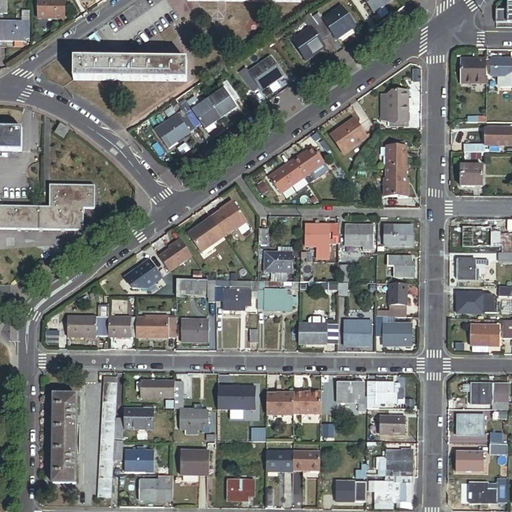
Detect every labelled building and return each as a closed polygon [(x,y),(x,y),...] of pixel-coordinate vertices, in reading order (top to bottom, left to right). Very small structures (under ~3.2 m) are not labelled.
[(366,0),(376,14),(396,0),(366,0)] [(35,10),(38,10),(38,20),(64,21),(64,2),(35,1),(35,10)] [(511,3),(508,3),(507,12),(497,12),(497,24),(511,23),(511,3)] [(326,23),(319,27),(326,38),(333,34),(337,40),(355,28),(343,9),(324,21),(326,23)] [(313,31),(319,27),(313,18),(309,13),(302,17),(311,30),(312,29),(313,31)] [(313,18),(319,27),(326,23),(324,21),(320,14),(313,18)] [(22,23),(0,22),(0,42),(24,42),(24,23),(22,23)] [(326,38),(319,27),(313,31),(312,29),(311,30),(293,42),(306,61),(325,48),(320,42),(326,38)] [(187,58),(80,57),(80,75),(187,77),(187,58)] [(283,77),(270,59),(249,73),(246,70),(241,73),(253,90),(258,87),(261,92),(283,77)] [(511,60),(491,60),(491,77),(500,77),(499,87),(511,87),(511,60)] [(461,86),(486,86),(486,61),(476,61),(476,63),(461,63),(461,86)] [(230,86),(208,101),(221,119),(236,108),(232,103),(239,99),(230,86)] [(408,91),(393,91),(388,94),(388,121),(390,121),(390,126),(404,127),(405,121),(408,121),(408,106),(411,106),(411,102),(408,102),(408,91)] [(388,121),(388,94),(379,94),(379,121),(388,121)] [(221,119),(208,101),(186,116),(195,129),(201,125),(204,130),(221,119)] [(186,116),(183,110),(178,114),(182,119),(186,116)] [(195,129),(186,116),(182,119),(178,114),(156,129),(168,147),(195,129)] [(354,120),(330,136),(343,155),(367,138),(354,120)] [(62,125),(57,134),(65,138),(70,130),(62,125)] [(511,129),(494,130),(494,131),(486,131),(486,136),(486,146),(511,146),(511,129)] [(0,150),(15,151),(15,131),(0,130),(0,150)] [(464,145),(464,153),(480,153),(480,145),(464,145)] [(391,146),(387,146),(387,179),(387,184),(385,184),(385,198),(408,198),(408,184),(406,184),(406,179),(407,146),(405,146),(391,146)] [(299,158),(292,163),(304,179),(325,164),(314,149),(300,159),(299,158)] [(292,163),(269,179),(280,196),(304,179),(292,163)] [(483,167),(461,167),(461,187),(483,188),(483,167)] [(0,232),(75,233),(76,211),(90,211),(90,191),(50,191),(50,211),(0,210),(0,232)] [(247,222),(234,203),(212,218),(226,237),(247,222)] [(226,237),(212,218),(188,235),(201,254),(226,237)] [(329,241),(338,241),(338,227),(307,227),(307,246),(326,246),(326,243),(329,243),(329,241)] [(373,228),(346,227),(346,246),(362,246),(362,252),(373,252),(373,242),(372,242),(372,234),(373,234),(373,228)] [(412,228),(385,228),(385,246),(412,247),(412,228)] [(511,254),(511,235),(495,235),(495,231),(491,231),(491,229),(463,229),(463,247),(502,247),(502,254),(511,254)] [(259,230),(259,245),(269,245),(269,230),(259,230)] [(193,257),(182,242),(159,258),(170,273),(193,257)] [(265,273),(272,273),(288,274),(293,274),(293,254),(279,254),(265,254),(265,273)] [(511,263),(511,254),(502,254),(498,254),(498,263),(511,263)] [(413,259),(389,259),(389,267),(395,267),(395,271),(395,277),(416,277),(416,265),(413,265),(413,262),(413,259)] [(149,261),(124,279),(131,290),(146,290),(161,279),(149,261)] [(490,262),(458,261),(458,280),(480,280),(480,276),(486,276),(486,268),(490,268),(490,262)] [(350,283),(350,266),(341,266),(341,283),(350,283)] [(288,274),(272,273),(272,283),(288,283),(288,274)] [(209,292),(209,282),(177,281),(177,292),(183,292),(209,292)] [(217,283),(217,282),(209,282),(209,292),(209,296),(208,304),(216,304),(216,303),(217,283)] [(217,283),(216,303),(223,303),(223,311),(246,311),(246,307),(251,307),(251,294),(259,294),(259,292),(259,284),(217,283)] [(340,284),(330,284),(329,292),(340,292),(340,284)] [(348,284),(340,284),(340,292),(339,297),(348,297),(348,284)] [(408,285),(390,285),(390,315),(395,315),(395,307),(408,307),(408,285)] [(511,289),(500,289),(500,298),(511,298),(511,289)] [(265,292),(259,292),(259,294),(258,311),(292,311),(292,307),(297,307),(297,299),(292,299),(292,293),(265,293),(265,292)] [(483,295),(458,295),(457,313),(485,314),(486,298),(483,295)] [(408,307),(395,307),(395,315),(390,315),(390,319),(408,319),(408,307)] [(144,319),(136,319),(136,338),(149,339),(149,337),(153,337),(153,339),(176,339),(176,319),(168,319),(168,317),(144,317),(144,319)] [(108,318),(68,318),(68,338),(108,338),(108,318)] [(136,318),(108,318),(108,338),(136,338),(136,319),(136,318)] [(323,319),(312,319),(309,321),(309,326),(299,326),(298,344),(338,345),(339,326),(325,326),(325,321),(323,319)] [(208,322),(180,322),(180,343),(208,343),(208,322)] [(362,333),(363,327),(344,327),(344,345),(362,345),(362,342),(365,342),(365,341),(371,341),(371,333),(362,333)] [(412,346),(412,327),(384,327),(384,345),(412,346)] [(499,347),(499,329),(472,328),(472,347),(499,347)] [(249,344),(257,344),(257,331),(249,331),(249,344)] [(114,441),(117,380),(104,380),(99,499),(112,499),(114,441)] [(175,384),(141,383),(141,399),(175,400),(175,384)] [(184,384),(175,384),(175,400),(175,403),(175,408),(175,411),(181,411),(183,411),(184,384)] [(338,403),(355,403),(356,403),(356,400),(359,400),(359,399),(365,399),(365,385),(338,385),(338,403)] [(399,385),(376,385),(376,387),(368,386),(368,411),(375,410),(375,403),(397,404),(397,399),(403,399),(403,391),(399,391),(399,385)] [(509,387),(471,386),(471,404),(489,404),(489,402),(492,402),(492,400),(498,401),(498,403),(509,403),(509,387)] [(265,388),(218,388),(219,412),(265,413),(265,388)] [(304,395),(295,395),(295,396),(295,416),(322,416),(322,395),(309,395),(309,396),(304,396),(304,395)] [(277,396),(268,396),(268,417),(295,417),(295,416),(295,396),(281,396),(281,397),(277,397),(277,396)] [(78,397),(54,397),(53,485),(76,485),(78,397)] [(365,399),(359,399),(359,400),(356,400),(356,403),(356,412),(366,413),(366,399),(365,399)] [(508,411),(509,403),(498,403),(493,403),(493,411),(508,411)] [(200,413),(181,412),(181,430),(181,431),(187,431),(187,435),(199,436),(199,431),(203,431),(203,434),(211,434),(211,427),(209,427),(209,413),(203,413),(203,410),(200,410),(200,413)] [(153,432),(153,412),(144,412),(125,411),(125,421),(116,421),(115,439),(123,440),(123,431),(153,432)] [(485,417),(457,416),(456,436),(478,436),(484,436),(484,432),(485,417)] [(406,419),(380,419),(380,437),(405,437),(406,419)] [(267,444),(267,432),(254,432),(254,444),(267,444)] [(124,441),(115,441),(114,461),(124,461),(124,441)] [(507,446),(490,446),(490,457),(507,457),(507,446)] [(181,472),(210,473),(210,452),(181,452),(181,472)] [(387,453),(387,478),(413,478),(414,454),(387,453)] [(484,454),(456,453),(456,473),(484,473),(484,454)] [(137,454),(126,454),(125,472),(146,472),(146,474),(154,474),(155,454),(146,454),(137,454)] [(294,472),(294,454),(267,454),(267,474),(294,474),(294,472)] [(321,454),(294,454),(294,472),(311,472),(311,470),(321,470),(321,454)] [(356,479),(367,479),(367,466),(362,466),(362,472),(356,472),(356,479)] [(174,502),(174,477),(159,477),(159,482),(140,481),(140,501),(174,502)] [(366,503),(366,506),(375,506),(375,509),(393,510),(394,503),(413,503),(413,478),(387,478),(385,478),(386,485),(376,484),(370,484),(370,492),(367,492),(366,503)] [(488,486),(470,485),(469,504),(508,504),(508,481),(497,480),(497,486),(497,492),(488,492),(488,486)] [(255,484),(246,483),(228,483),(228,501),(246,502),(249,502),(250,499),(250,497),(255,497),(255,490),(255,484)] [(367,492),(367,483),(336,483),(336,503),(366,503),(367,492)]
